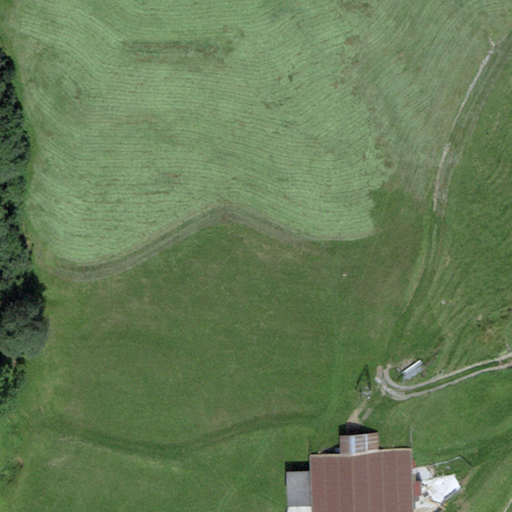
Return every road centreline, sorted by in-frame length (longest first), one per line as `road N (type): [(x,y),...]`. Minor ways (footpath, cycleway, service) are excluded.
road 1 (track): [(45,416),(114,443),(170,452),(293,417),(329,429),(361,421),(378,402),(398,328),(430,261),(456,126),(511,27)]
road 2 (track): [(511,359),(417,391),(395,392),(381,377)]
